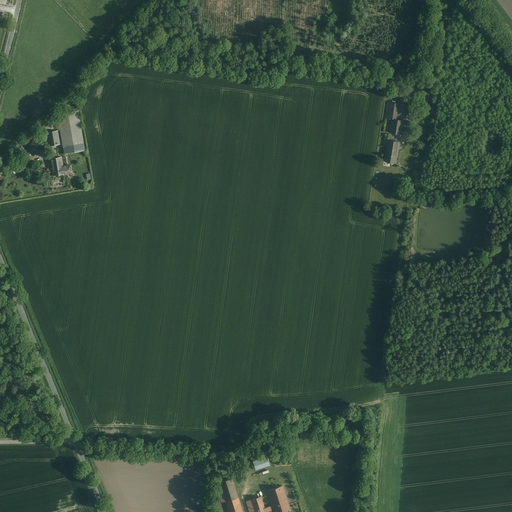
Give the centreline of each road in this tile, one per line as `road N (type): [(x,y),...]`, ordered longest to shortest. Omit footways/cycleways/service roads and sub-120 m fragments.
road 1 (secondary): [(73,437),(0,257)]
road 2 (track): [(77,446),(241,454),(245,441)]
